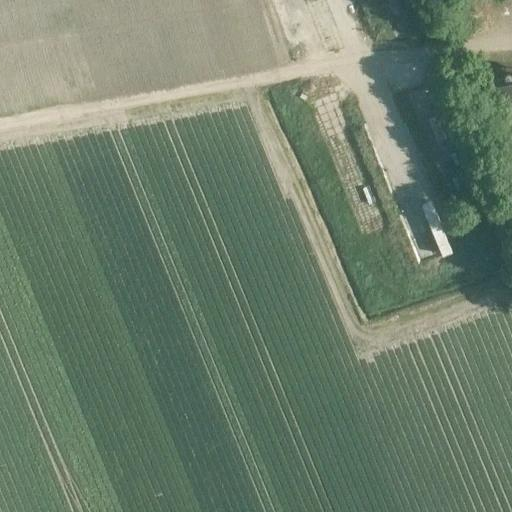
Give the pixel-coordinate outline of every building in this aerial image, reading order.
[(453,0),(453,26),(477,27),(478,0),(453,0)] [(511,79),(483,89),(488,106),(491,105),(511,168),(511,79)] [(394,107),(378,113),(382,126),(366,131),(369,139),(401,128),(394,107)] [(338,151),(351,148),(348,132),(335,135),(338,151)] [(401,136),(378,144),(384,162),(407,154),(401,136)] [(380,238),(387,236),(359,150),(323,161),(351,247),(357,265),(371,260),(376,277),(396,270),(390,252),(385,254),(380,238)]
